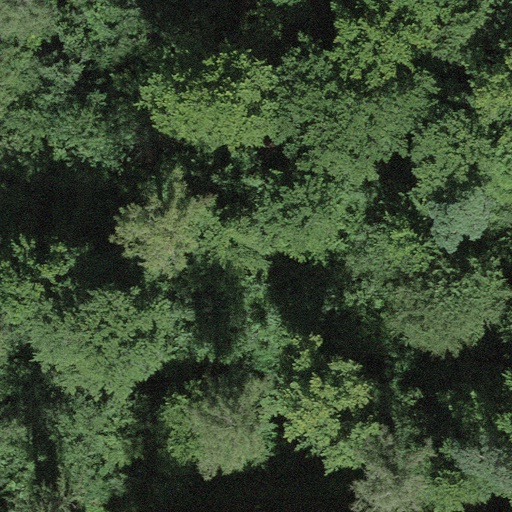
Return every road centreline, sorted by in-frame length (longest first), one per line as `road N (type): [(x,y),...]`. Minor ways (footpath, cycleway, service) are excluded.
road 1 (track): [(511,107),(160,175),(0,217)]
road 2 (track): [(181,511),(511,497)]
